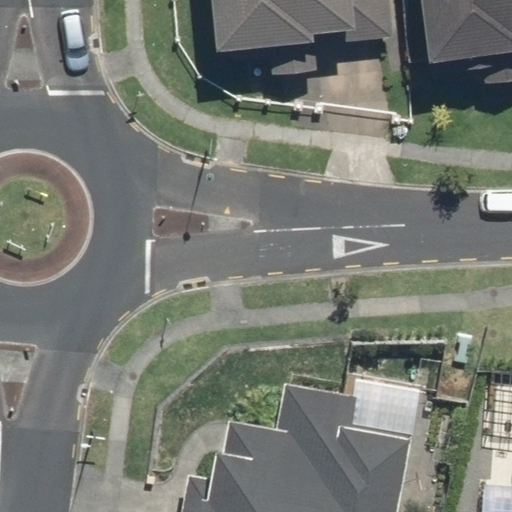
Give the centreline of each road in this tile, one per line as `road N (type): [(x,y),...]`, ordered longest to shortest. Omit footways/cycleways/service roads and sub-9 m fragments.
road 1 (residential): [(297,222),(511,223)]
road 2 (residential): [(129,190),(297,222)]
road 3 (residential): [(297,222),(128,240)]
road 4 (tertiary): [(42,317),(11,464)]
road 5 (tertiary): [(28,0),(75,119)]
road 6 (tertiary): [(128,240),(96,291),(42,317)]
